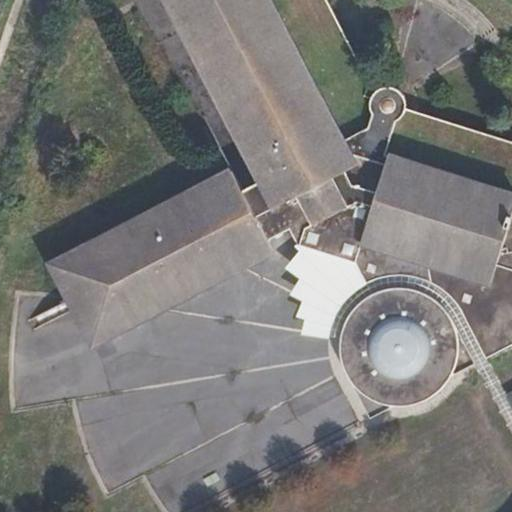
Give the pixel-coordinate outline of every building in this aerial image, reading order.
[(406,278),(404,289),(403,289),(399,289),(395,289),(391,289),(387,289),(383,291),(378,292),(374,293),(371,295),(367,297),(363,299),(360,301),(357,304),(354,307),(351,310),(349,314),(346,317),(344,321),(342,324),(341,328),(340,332),(338,336),(338,340),(338,342),(337,353),(341,369),(344,377),(368,421),(392,409),(407,408),(415,405),(423,402),(434,396),(440,390),(449,378),(473,365),(450,320),(448,317),(445,313),(443,310),(440,307),(437,304),(434,302),(430,299),(427,297),(424,295),(429,285),(431,286),(433,287),(435,288),(437,289),(439,291),(440,292),(442,293),(444,295),(446,297),(448,299),(450,301),(453,305),(456,307),(457,309),(458,311),(459,312),(461,316),(483,359),(511,344),(511,398),(506,401),(511,412),(511,207),(511,206),(511,144),(401,110),(401,103),(399,97),(393,92),(389,90),(380,89),(375,91),(371,94),(367,100),(360,98),(365,85),(319,0),(168,0),(163,3),(258,183),(238,194),(228,174),(48,269),(90,349),(270,253),(264,243),(285,231),(294,247),(351,265),(363,286),(364,285),(366,284),(369,283),(372,281),(375,280),(379,279),(384,278),(386,278),(390,277),(392,277),(396,277),(399,277),(403,277),(406,278)] [(351,265),(294,247),(296,251),(281,267),(297,277),(287,293),(300,301),(293,317),(302,320),(298,335),(326,339),(327,333),(328,328),(329,324),(331,321),(333,316),(334,313),(335,312),(337,309),(339,307),(341,303),(344,300),(346,298),(348,296),(350,294),(352,292),(358,289),(359,287),(363,286),(351,265)] [(327,333),(326,339),(338,342),(338,336),(340,332),(341,328),(342,324),(344,321),(346,317),(349,314),(351,310),(354,307),(357,304),(360,301),(363,299),(367,297),(371,295),(374,293),(378,292),(383,291),(387,289),(391,289),(395,289),(399,289),(403,289),(404,289),(406,278),(403,277),(399,277),(396,277),(392,277),(390,277),(386,278),(384,278),(379,279),(375,280),(372,281),(369,283),(366,284),(364,285),(363,286),(359,287),(358,289),(352,292),(350,294),(348,296),(346,298),(344,300),(341,303),(339,307),(337,309),(335,312),(334,313),(333,316),(331,321),(329,324),(328,328),(327,333)] [(431,286),(429,285),(424,295),(427,297),(430,299),(434,302),(437,304),(440,307),(443,310),(445,313),(448,317),(450,320),(473,365),(483,359),(461,316),(459,312),(458,311),(457,309),(456,307),(453,305),(450,301),(448,299),(446,297),(444,295),(442,293),(440,292),(439,291),(437,289),(435,288),(433,287),(431,286)] [(511,412),(506,401),(483,359),(473,365),(511,438),(511,412)]
